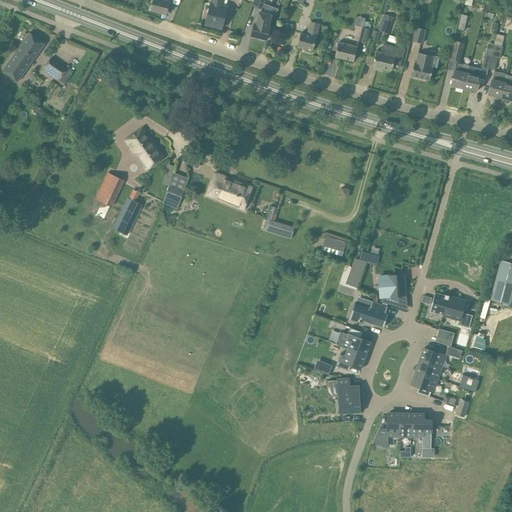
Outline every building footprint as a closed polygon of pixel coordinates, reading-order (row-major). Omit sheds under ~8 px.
[(153,0),(151,10),(166,14),(169,2),(160,0),(153,0)] [(223,0),(211,0),(209,10),(205,24),(221,28),(227,7),(222,5),(223,0)] [(254,0),(252,7),(261,10),(264,0),(254,0)] [(254,24),(251,36),(259,38),(258,40),(264,41),(265,39),(267,40),(270,28),(268,27),(271,16),(259,13),(256,24),(254,24)] [(393,17),(384,14),(378,32),(373,30),(371,39),(377,41),(380,32),(388,34),(393,17)] [(469,16),(461,14),(458,29),(465,31),(469,16)] [(372,17),(365,15),(364,19),(359,18),(357,26),(362,27),(358,41),(367,43),(370,29),(369,29),(372,17)] [(319,24),(310,22),(307,35),(300,33),(297,47),(313,51),(316,37),(319,24)] [(425,30),(416,28),(412,41),(422,44),(425,30)] [(18,82),(45,44),(29,33),(2,71),(18,82)] [(454,40),(449,60),(460,62),(465,43),(454,40)] [(357,47),(338,42),(335,57),(353,61),(357,47)] [(391,71),(393,65),(401,67),(405,49),(383,44),(381,53),(376,52),(373,66),(376,67),(376,70),(381,71),(382,68),(391,71)] [(494,45),(491,56),(488,69),(494,70),(497,58),(500,59),(502,47),(494,45)] [(438,58),(418,53),(416,61),(414,61),(411,76),(429,80),(433,66),(436,67),(438,58)] [(482,67),(488,69),(491,56),(485,55),(482,67)] [(66,70),(50,59),(42,70),(58,82),(66,70)] [(467,74),(469,66),(456,63),(451,86),(463,89),(467,74)] [(482,69),(469,66),(467,74),(463,89),(476,92),(479,82),(480,77),(482,69)] [(488,95),(501,98),(504,83),(506,74),(494,71),(492,80),(490,85),(488,95)] [(504,83),(501,98),(511,100),(511,76),(506,75),(507,74),(506,74),(504,83)] [(164,158),(143,128),(124,141),(145,171),(164,158)] [(125,181),(107,173),(95,200),(112,208),(125,181)] [(252,187),(218,174),(210,196),(243,210),(248,197),(252,187)] [(169,185),(162,204),(177,209),(184,191),(169,185)] [(341,187),(341,196),(349,197),(350,187),(341,187)] [(128,198),(113,229),(125,234),(126,231),(140,203),(136,202),(140,193),(133,190),(129,199),(128,198)] [(270,206),(262,231),(279,236),(283,224),(275,221),(279,208),(270,206)] [(346,243),(326,236),(321,250),(342,256),(346,243)] [(361,259),(378,263),(379,254),(363,251),(361,259)] [(355,259),(346,283),(358,287),(367,262),(355,259)] [(490,299),(510,305),(511,295),(511,263),(500,261),(490,299)] [(404,275),(378,277),(380,302),(397,307),(396,296),(405,295),(404,275)] [(435,292),(429,312),(443,316),(449,296),(435,292)] [(429,305),(431,298),(423,296),(421,302),(429,305)] [(449,296),(443,316),(447,317),(459,320),(457,325),(469,328),(472,315),(462,312),(465,301),(449,296)] [(355,303),(349,320),(358,323),(359,319),(364,321),(364,320),(369,322),(368,322),(383,327),(387,314),(385,313),(387,306),(377,303),(373,302),(372,302),(370,308),(355,303)] [(341,332),(337,345),(343,347),(366,356),(371,342),(361,338),(363,333),(350,328),(351,328),(350,327),(347,334),(341,332)] [(437,337),(444,339),(446,331),(439,329),(437,337)] [(483,351),(488,335),(479,332),(474,348),(483,351)] [(340,354),(335,367),(336,367),(336,366),(349,371),(351,365),(361,369),(366,356),(343,347),(342,347),(347,349),(345,356),(340,355),(341,354),(340,354)] [(441,368),(445,356),(444,355),(437,353),(424,348),(419,360),(441,368)] [(416,372),(437,379),(441,368),(419,360),(416,372)] [(321,361),(317,371),(328,375),(332,366),(321,361)] [(411,384),(419,387),(417,393),(429,397),(431,391),(433,392),(436,382),(437,379),(416,372),(411,384)] [(349,378),(337,378),(338,396),(339,414),(361,413),(359,395),(359,385),(350,386),(349,378)] [(459,405),(455,415),(463,417),(467,408),(459,405)] [(400,437),(400,414),(387,414),(387,436),(400,437)] [(400,437),(410,437),(411,437),(411,414),(400,414),(400,437)] [(431,421),(423,420),(423,414),(411,414),(411,437),(424,437),(424,448),(431,448),(431,421)] [(401,446),(401,455),(420,456),(421,446),(401,446)]
